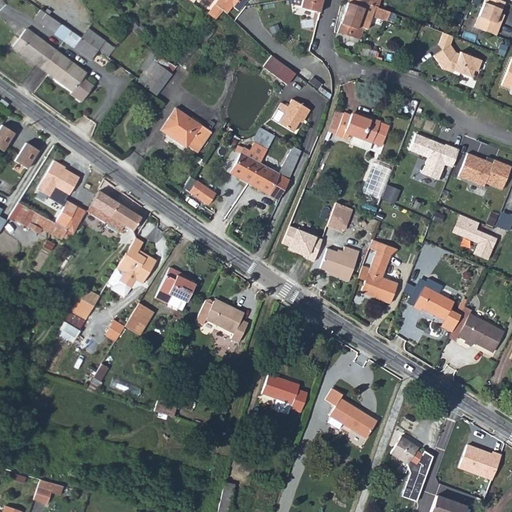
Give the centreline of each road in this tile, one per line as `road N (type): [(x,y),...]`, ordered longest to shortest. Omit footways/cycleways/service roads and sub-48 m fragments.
road 1 (secondary): [(511,433),(269,281),(0,86)]
road 2 (residential): [(337,64),(419,85),(457,118),(511,141)]
road 3 (unknown): [(0,7),(114,85)]
